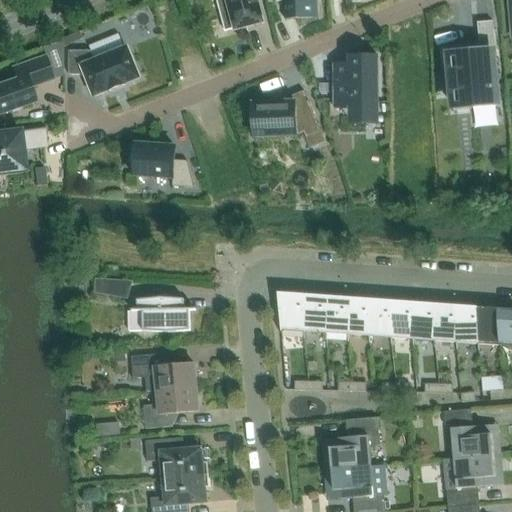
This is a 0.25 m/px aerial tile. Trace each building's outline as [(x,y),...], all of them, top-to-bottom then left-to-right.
[(216,0),(222,19),(232,17),(236,31),(264,23),(257,0),(216,0)] [(317,0),(284,0),(286,20),(319,19),(317,0)] [(472,110),(472,106),(498,104),(496,86),(499,85),(493,22),(478,23),(481,54),(464,55),(464,48),(441,50),(443,76),(451,75),(455,112),(472,110)] [(15,80),(0,85),(0,115),(36,102),(31,88),(63,76),(63,41),(42,49),(45,57),(11,69),(15,80)] [(69,52),(69,76),(87,76),(95,96),(109,91),(110,92),(125,86),(125,84),(139,78),(127,49),(96,62),(91,52),(69,52)] [(350,57),(350,65),(334,66),(335,90),(334,90),(334,109),(378,109),(378,57),(350,57)] [(292,103),(252,105),(254,137),(297,136),(304,133),(307,138),(311,149),(326,143),(321,132),(319,127),(305,92),(290,98),(292,103)] [(46,129),(0,134),(0,176),(27,173),(24,150),(45,147),(43,130),(46,130),(46,129)] [(136,145),(132,145),(131,145),(130,164),(131,164),(135,164),(134,176),(173,179),(173,187),(194,188),(188,162),(175,161),(176,148),(136,145)] [(45,169),(34,170),(36,187),(47,186),(45,169)] [(270,194),(268,185),(260,187),(263,196),(270,194)] [(96,297),(126,299),(127,282),(97,280),(96,297)] [(282,331),(305,332),(302,295),(297,295),(296,293),(287,294),(279,294),(278,294),(282,338),(283,338),(282,331)] [(308,296),(302,295),(305,332),(327,334),(324,297),(318,296),(318,295),(308,296)] [(327,334),(349,335),(346,298),(340,298),(340,296),(330,297),(324,297),(327,334)] [(352,299),(346,298),(349,335),(370,337),(367,300),(362,300),(362,298),(352,299)] [(167,333),(191,331),(190,311),(196,311),(196,310),(185,310),(185,300),(161,299),(138,301),(138,311),(133,311),(133,312),(143,312),(143,332),(167,333)] [(367,300),(370,337),(392,338),(389,302),(384,301),(384,299),(374,300),(367,300)] [(396,302),(389,302),(392,338),(414,340),(411,303),(406,303),(406,301),(396,302)] [(414,340),(436,342),(433,305),(428,304),(428,302),(417,303),(411,303),(414,340)] [(439,305),(433,305),(436,342),(458,343),(455,306),(449,306),(449,304),(439,305)] [(458,343),(480,345),(477,308),(471,307),(471,306),(461,307),(455,306),(458,343)] [(483,308),(477,308),(480,345),(501,346),(498,309),(493,309),(493,307),(483,308)] [(511,308),(504,310),(498,309),(501,346),(511,347),(511,308)] [(126,352),(113,353),(114,363),(126,362),(126,352)] [(166,355),(132,358),(133,371),(134,379),(146,378),(147,393),(158,392),(197,388),(195,364),(167,367),(166,355)] [(309,382),(295,382),(295,391),(309,391),(309,382)] [(309,391),(323,391),(323,382),(309,382),(309,391)] [(339,392),(352,392),(353,383),(339,383),(339,392)] [(352,392),(366,392),(367,383),(353,383),(352,392)] [(382,393),(396,393),(396,384),(382,384),(382,393)] [(396,393),(410,393),(410,384),(396,384),(396,393)] [(439,385),(425,385),(425,394),(439,394),(439,385)] [(439,394),(453,394),(453,385),(439,385),(439,394)] [(158,401),(144,403),(146,426),(173,423),(172,415),(199,412),(197,388),(158,392),(158,401)] [(504,390),(490,392),(491,401),(505,399),(504,390)] [(462,403),(476,402),(475,393),(461,394),(462,403)] [(444,413),(445,426),(473,423),(472,410),(444,413)] [(331,449),(332,470),(372,467),(370,447),(380,446),(378,418),(346,421),(348,439),(334,440),(335,449),(331,449)] [(120,424),(98,426),(99,437),(121,436),(120,424)] [(494,456),(492,435),(488,436),(487,426),(452,430),(455,460),(494,456)] [(176,451),(175,439),(146,442),(148,463),(162,461),(164,480),(209,476),(208,463),(204,463),(202,449),(176,451)] [(496,477),(494,456),(455,460),(444,461),(449,508),(480,506),(479,488),(493,487),(492,478),(496,477)] [(353,499),(354,511),(386,511),(385,496),(389,495),(387,466),(372,467),(332,470),(334,491),(338,491),(339,500),(353,499)] [(151,499),(152,511),(181,511),(181,505),(207,503),(206,489),(210,488),(209,476),(164,480),(165,498),(151,499)]
